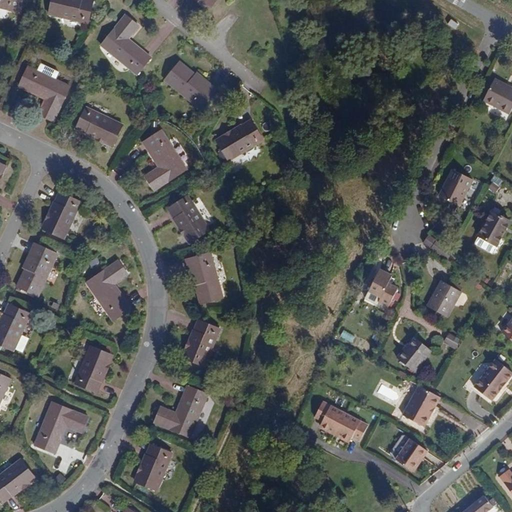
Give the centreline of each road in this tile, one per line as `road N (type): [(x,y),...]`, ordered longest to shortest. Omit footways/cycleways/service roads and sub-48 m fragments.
road 1 (residential): [(52,511),(106,453),(148,350),(157,289),(141,235),(119,203),(101,182),(45,152)]
road 2 (residential): [(497,22),(398,224)]
road 3 (residential): [(152,0),(260,87)]
road 4 (residential): [(511,423),(417,495),(416,511)]
